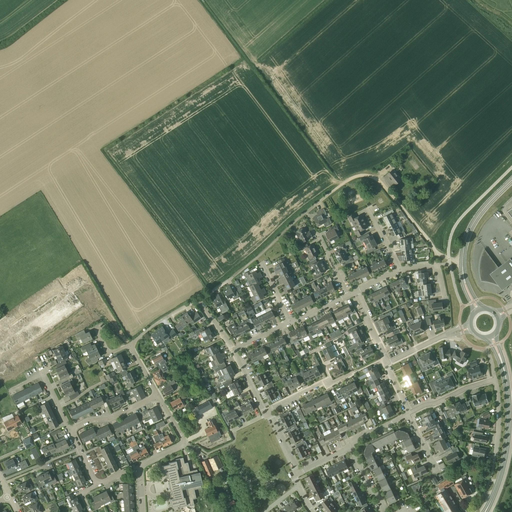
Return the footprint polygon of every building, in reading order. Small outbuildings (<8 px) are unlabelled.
[(393,169),(384,177),(389,183),(392,187),(394,185),(401,180),(393,169)] [(324,224),(325,227),(332,224),(329,217),(325,219),(324,216),(327,214),(324,209),(318,211),(319,214),(313,217),(318,226),(324,224)] [(394,212),(393,209),(386,213),(387,215),(383,217),(384,219),(382,219),(384,223),(386,222),(395,218),(392,213),(394,212)] [(356,218),(354,214),(348,217),(351,222),(353,221),(356,226),(364,221),(363,218),(362,215),(356,218)] [(388,227),(392,225),(397,222),(395,218),(386,222),(388,227)] [(366,225),(364,221),(356,226),(358,230),(356,232),(358,237),(364,234),(362,230),(368,227),(367,225),(366,225)] [(390,232),(400,227),(397,222),(392,225),(388,227),(390,232)] [(329,242),(339,237),(336,231),(339,230),(336,225),(330,228),(331,231),(325,234),(329,242)] [(390,232),(392,235),(393,237),(396,235),(398,238),(397,238),(397,239),(405,235),(404,231),(402,232),(400,227),(390,232)] [(307,233),(304,228),(297,231),(297,232),(296,233),(299,238),(300,237),(303,242),(309,239),(309,238),(312,237),(310,231),(307,233)] [(366,238),(365,235),(359,238),(361,241),(364,240),(366,245),(375,240),(372,235),(366,238)] [(367,248),(368,250),(366,251),(367,254),(372,251),(371,248),(377,245),(375,240),(366,245),(367,247),(367,248)] [(341,249),(337,251),(334,252),(337,257),(336,257),(337,258),(345,254),(347,253),(346,249),(347,249),(344,243),(339,245),(339,246),(341,249)] [(308,247),(305,248),(308,255),(307,255),(310,262),(316,259),(315,256),(318,255),(313,244),(308,247)] [(499,267),(485,249),(483,251),(483,253),(482,254),(482,255),(482,257),(481,258),(481,260),(480,262),(480,263),(480,264),(480,266),(480,267),(480,268),(480,270),(480,271),(480,273),(480,274),(480,275),(480,276),(481,277),(481,279),(482,281),(483,281),(486,281),(488,282),(490,282),(491,283),(493,283),(495,284),(497,285),(501,291),(504,289),(505,289),(506,287),(511,282),(511,260),(510,259),(499,267)] [(347,257),(345,254),(337,258),(337,259),(338,259),(340,263),(344,261),(346,260),(348,264),(354,261),(352,257),(351,258),(350,256),(347,257)] [(414,263),(413,255),(403,256),(403,261),(406,261),(407,264),(414,263)] [(383,269),(388,266),(383,257),(381,258),(382,260),(380,262),(383,269)] [(275,272),(286,267),(286,266),(288,266),(284,258),(278,261),(279,264),(275,266),(276,268),(274,269),(275,272)] [(315,260),(308,263),(310,267),(312,266),(313,266),(315,270),(316,274),(314,275),(316,279),(322,276),(321,274),(326,271),(323,266),(321,260),(317,262),(316,263),(315,260)] [(377,263),(376,261),(374,262),(378,271),(383,269),(380,262),(377,263)] [(374,273),(378,271),(374,262),(372,263),(373,265),(370,266),(374,273)] [(361,267),(361,266),(356,269),(357,271),(361,278),(365,276),(361,267)] [(364,268),(363,266),(361,267),(365,276),(370,274),(367,267),(364,268)] [(286,267),(275,272),(276,274),(279,273),(280,275),(288,271),(286,267)] [(355,273),(354,270),(352,271),(356,281),(361,278),(357,271),(355,273)] [(426,281),(426,278),(429,278),(428,272),(425,273),(424,270),(418,271),(419,279),(415,279),(415,282),(420,282),(426,281)] [(249,271),(244,273),(246,276),(244,276),(247,281),(250,280),(261,274),(260,272),(256,274),(255,271),(251,273),(249,271)] [(281,278),(278,279),(279,282),(291,276),(288,271),(280,275),(281,278)] [(351,283),(356,281),(352,271),(350,272),(351,275),(348,276),(351,283)] [(250,280),(247,281),(249,286),(250,286),(252,285),(260,281),(259,279),(262,277),(261,274),(250,280)] [(285,285),(293,281),(291,276),(279,282),(281,284),(284,283),(285,285)] [(408,288),(407,285),(404,277),(399,280),(402,287),(404,290),(408,288)] [(399,291),(401,290),(400,288),(402,287),(399,280),(394,282),(399,291)] [(249,286),(251,291),(259,287),(258,285),(261,283),(260,281),(252,285),(250,286),(249,286)] [(286,294),(291,291),(290,289),(295,286),(293,281),(285,285),(286,287),(283,289),(286,294)] [(427,284),(426,281),(420,282),(421,290),(431,289),(431,284),(427,284)] [(399,291),(394,282),(390,284),(393,291),(396,290),(397,292),(399,291)] [(329,285),(328,283),(326,284),(331,293),(336,291),(332,284),(329,285)] [(324,285),(325,287),(323,288),(326,295),(331,293),(326,284),(324,285)] [(67,286),(62,289),(64,292),(66,291),(69,296),(78,290),(75,285),(69,288),(67,286)] [(233,293),(229,285),(226,287),(228,290),(224,292),(228,300),(232,297),(234,300),(239,297),(237,291),(233,293)] [(259,287),(251,291),(253,296),(265,290),(263,288),(260,290),(259,287)] [(322,298),(326,295),(323,288),(320,290),(319,287),(317,288),(322,298)] [(387,298),(389,297),(388,295),(390,294),(387,287),(382,289),(387,298)] [(317,300),(322,298),(317,288),(315,289),(316,291),(313,293),(317,300)] [(387,298),(382,289),(378,291),(381,298),(384,297),(385,299),(387,298)] [(421,290),(418,291),(418,296),(422,296),(422,299),(428,298),(428,295),(432,295),(431,289),(421,290)] [(78,290),(69,296),(72,300),(70,302),(72,305),(77,301),(75,299),(81,295),(78,290)] [(252,299),(251,299),(254,304),(257,302),(256,301),(264,297),(263,295),(266,293),(265,290),(253,296),(254,298),(252,299)] [(378,303),(380,302),(378,300),(381,298),(378,291),(373,293),(378,303)] [(378,303),(373,293),(368,296),(372,303),(374,302),(375,304),(376,304),(377,303),(378,303)] [(220,307),(222,312),(229,309),(224,300),(222,302),(218,294),(215,296),(216,298),(212,300),(216,308),(220,307)] [(308,297),(307,294),(305,295),(309,305),(314,302),(311,295),(308,297)] [(305,307),(309,305),(305,295),(303,296),(304,299),(301,300),(305,307)] [(299,301),(298,299),(296,300),(300,309),(305,307),(301,300),(299,301)] [(436,303),(436,299),(428,300),(429,307),(432,307),(433,311),(443,310),(442,303),(436,303)] [(295,311),(300,309),(296,300),(294,301),(295,303),(292,304),(295,311)] [(350,308),(349,304),(344,307),(348,315),(352,312),(353,314),(356,312),(353,306),(350,308)] [(42,305),(33,310),(36,315),(45,310),(42,305)] [(80,305),(74,309),(76,312),(78,311),(81,315),(90,310),(87,305),(81,308),(80,305)] [(270,321),(275,318),(273,314),(275,313),(273,307),(265,311),(266,313),(270,321)] [(348,315),(344,307),(339,309),(343,319),(349,316),(348,315)] [(332,316),(333,316),(336,322),(343,319),(339,309),(334,312),(335,314),(332,316)] [(45,310),(36,315),(38,319),(47,315),(45,310)] [(90,310),(81,315),(84,320),(82,321),(84,324),(89,321),(88,318),(93,315),(90,310)] [(391,318),(393,315),(392,311),(388,313),(384,315),(383,315),(385,318),(380,320),(378,321),(381,326),(390,322),(388,319),(391,318)] [(187,312),(182,315),(188,323),(190,322),(192,324),(194,323),(200,319),(201,318),(197,313),(191,318),(189,316),(187,312)] [(265,323),(270,321),(266,313),(261,315),(265,323)] [(331,325),(336,322),(333,316),(332,316),(331,313),(326,315),(331,325)] [(47,315),(38,319),(40,324),(49,319),(47,315)] [(178,324),(175,326),(178,331),(186,326),(185,325),(188,323),(182,315),(178,319),(180,323),(181,324),(179,325),(178,324)] [(260,325),(265,323),(261,315),(256,317),(260,325)] [(331,325),(326,315),(321,318),(322,319),(326,327),(331,325)] [(443,319),(442,316),(438,317),(439,320),(434,321),(435,328),(445,326),(443,319)] [(260,325),(256,317),(251,320),(251,318),(248,319),(253,329),(260,325)] [(423,333),(423,332),(426,331),(420,318),(418,319),(419,322),(415,324),(419,333),(420,333),(420,334),(423,333)] [(49,319),(40,324),(43,328),(52,324),(49,319)] [(245,333),(253,329),(248,319),(245,321),(246,322),(241,325),(245,333)] [(321,330),(326,327),(322,319),(317,322),(321,330)] [(323,333),(321,330),(317,322),(312,324),(316,332),(317,334),(318,335),(323,333)] [(389,328),(391,331),(392,331),(396,329),(394,323),(392,324),(391,325),(390,322),(381,326),(383,331),(385,331),(389,328)] [(238,324),(238,323),(235,324),(240,335),(245,333),(241,325),(241,323),(238,324)] [(413,336),(415,335),(416,335),(419,334),(418,334),(419,333),(415,324),(411,325),(410,323),(408,324),(413,336)] [(52,324),(43,328),(45,333),(54,328),(52,324)] [(240,335),(235,324),(230,327),(230,326),(228,328),(231,335),(234,333),(236,337),(240,335)] [(316,332),(312,324),(307,327),(308,327),(305,329),(306,331),(308,334),(309,337),(317,334),(316,332)] [(308,334),(306,331),(305,329),(304,326),(299,329),(303,337),(308,334)] [(14,327),(10,330),(16,338),(20,335),(14,327)] [(54,328),(45,333),(47,337),(56,333),(54,328)] [(156,332),(163,341),(169,337),(163,328),(156,332)] [(201,328),(194,331),(197,336),(201,334),(202,337),(211,333),(208,328),(205,330),(202,331),(201,328)] [(364,333),(361,328),(355,331),(354,328),(347,331),(349,334),(352,332),(354,338),(364,333)] [(172,338),(177,335),(173,329),(168,332),(172,338)] [(303,337),(299,329),(294,331),(299,341),(304,338),(303,337)] [(10,330),(6,333),(11,341),(16,338),(10,330)] [(84,334),(83,331),(76,334),(78,341),(81,339),(83,343),(92,339),(89,332),(84,334)] [(289,338),(292,344),(299,341),(294,331),(289,333),(291,337),(289,338)] [(163,341),(156,332),(151,335),(158,345),(163,341)] [(6,333),(2,335),(8,344),(11,341),(6,333)] [(56,333),(47,337),(50,343),(59,338),(56,333)] [(203,340),(201,341),(202,344),(201,344),(202,347),(208,344),(206,342),(210,340),(213,338),(211,333),(202,337),(203,340)] [(367,339),(364,333),(354,338),(356,342),(354,344),(354,345),(347,348),(349,351),(362,345),(361,342),(367,339)] [(2,335),(0,337),(0,339),(5,346),(8,344),(2,335)] [(398,339),(396,335),(387,340),(390,346),(394,344),(395,347),(403,343),(401,338),(398,339)] [(285,340),(283,336),(278,339),(283,348),(288,345),(288,346),(291,344),(288,339),(285,340)] [(278,349),(278,350),(283,348),(278,339),(274,341),(278,349)] [(278,349),(274,341),(266,345),(271,354),(273,353),(273,351),(278,349)] [(325,355),(333,351),(331,346),(332,346),(330,342),(325,344),(327,348),(323,350),(325,355)] [(90,347),(89,344),(81,348),(84,352),(87,351),(88,355),(98,351),(95,345),(90,347)] [(271,354),(266,345),(259,348),(263,356),(268,354),(268,356),(271,354)] [(64,352),(62,346),(53,351),(52,350),(46,353),(48,356),(54,353),(56,356),(65,352),(64,352)] [(205,351),(204,354),(209,355),(210,353),(211,356),(219,352),(216,347),(213,348),(212,346),(204,349),(205,351)] [(374,353),(370,346),(363,350),(362,346),(355,349),(358,355),(361,354),(364,358),(374,353)] [(440,346),(440,348),(439,348),(441,359),(448,358),(447,357),(451,356),(450,350),(447,351),(446,347),(443,347),(443,346),(440,346)] [(259,348),(254,351),(258,360),(263,358),(263,356),(259,348)] [(62,363),(60,361),(67,357),(66,355),(68,354),(67,351),(64,352),(65,352),(56,356),(57,359),(50,362),(52,366),(59,363),(59,364),(62,363)] [(98,352),(98,351),(88,355),(90,359),(88,361),(90,365),(97,362),(96,359),(100,357),(99,354),(101,354),(99,351),(98,352)] [(254,364),(259,361),(254,351),(246,354),(251,364),(254,363),(254,364)] [(328,360),(336,356),(333,351),(325,355),(328,360)] [(460,354),(458,353),(455,351),(452,357),(457,360),(456,360),(463,364),(468,355),(462,351),(460,354)] [(219,352),(211,356),(213,360),(224,355),(223,353),(220,354),(219,352)] [(427,352),(424,354),(429,364),(432,362),(434,366),(439,363),(436,357),(433,358),(430,352),(428,353),(427,352)] [(121,354),(110,360),(111,363),(114,361),(115,365),(124,361),(121,354)] [(161,354),(152,359),(153,360),(153,361),(154,364),(155,364),(155,365),(156,365),(160,363),(162,365),(165,364),(167,363),(165,360),(164,360),(161,355),(161,354)] [(429,364),(424,354),(421,355),(421,357),(419,358),(422,364),(419,365),(422,372),(428,369),(426,365),(429,364)] [(30,355),(23,358),(28,369),(35,365),(30,355)] [(213,360),(210,362),(213,367),(211,367),(213,370),(214,369),(221,366),(219,364),(224,362),(222,359),(226,357),(224,355),(213,360)] [(23,358),(17,361),(22,372),(28,369),(23,358)] [(17,361),(11,365),(16,375),(22,372),(17,361)] [(58,374),(67,371),(65,367),(68,366),(65,361),(62,363),(59,364),(56,366),(57,369),(56,369),(58,374)] [(125,371),(124,368),(127,367),(124,361),(115,365),(117,368),(114,370),(116,372),(119,371),(120,373),(125,371)] [(345,367),(343,361),(334,365),(336,368),(332,370),(335,376),(344,372),(343,368),(345,367)] [(403,371),(410,368),(407,361),(404,363),(405,365),(401,367),(403,371)] [(469,378),(471,378),(471,379),(472,379),(473,379),(475,379),(475,378),(483,376),(481,369),(480,370),(479,366),(477,366),(476,365),(477,364),(476,361),(470,363),(471,366),(472,366),(473,368),(468,369),(469,372),(467,373),(469,378)] [(316,378),(319,377),(318,376),(321,374),(319,370),(322,369),(319,363),(316,364),(317,367),(312,369),(316,378)] [(11,365),(4,368),(10,378),(16,375),(11,365)] [(221,366),(214,369),(216,372),(217,371),(219,376),(223,375),(232,370),(229,365),(226,367),(222,369),(221,366)] [(366,374),(368,377),(371,375),(380,371),(379,369),(378,369),(376,367),(373,368),(371,366),(364,370),(366,374)] [(4,368),(0,369),(0,375),(3,381),(10,378),(4,368)] [(402,377),(413,372),(410,368),(403,371),(404,374),(401,375),(402,377)] [(260,381),(268,377),(265,372),(267,372),(266,369),(260,372),(261,374),(257,376),(260,381)] [(307,371),(306,369),(305,370),(303,369),(301,370),(301,372),(298,373),(301,379),(304,378),(306,382),(309,380),(309,382),(312,380),(311,379),(307,371)] [(314,379),(316,378),(312,369),(307,371),(311,379),(313,378),(314,379)] [(125,371),(120,373),(122,377),(124,376),(126,380),(135,376),(133,370),(128,373),(126,370),(125,371)] [(161,371),(160,370),(153,374),(155,378),(154,378),(158,385),(166,381),(163,374),(161,371)] [(221,379),(218,381),(220,386),(229,381),(228,379),(230,378),(234,375),(232,370),(223,375),(219,376),(221,379)] [(67,371),(58,374),(61,380),(62,379),(63,382),(71,378),(73,377),(71,372),(68,373),(67,371)] [(380,371),(371,375),(368,377),(369,380),(365,382),(367,386),(371,385),(378,381),(377,378),(381,376),(380,374),(381,373),(380,371)] [(405,382),(412,378),(411,376),(414,375),(413,372),(402,377),(405,382)] [(448,378),(442,381),(447,390),(449,389),(450,390),(453,388),(453,387),(454,386),(452,382),(456,380),(452,372),(447,375),(448,378)] [(296,388),(298,387),(298,386),(300,384),(298,380),(301,379),(298,373),(295,375),(296,377),(291,379),(296,388)] [(113,384),(118,381),(117,380),(117,379),(116,376),(114,376),(108,379),(109,379),(110,383),(112,382),(113,384)] [(128,383),(126,385),(127,388),(134,385),(133,383),(138,381),(135,376),(126,380),(128,383)] [(287,378),(286,376),(281,379),(285,387),(288,385),(290,389),(293,388),(294,389),(296,388),(291,379),(290,377),(287,378)] [(270,382),(268,377),(260,381),(262,386),(266,384),(267,387),(273,384),(272,381),(270,382)] [(63,382),(61,383),(63,386),(61,386),(64,392),(72,388),(71,384),(70,384),(73,383),(72,381),(71,378),(63,382)] [(413,381),(412,378),(405,382),(407,387),(417,382),(417,381),(416,380),(413,381)] [(162,390),(163,391),(162,392),(164,395),(165,395),(166,396),(174,391),(171,386),(176,383),(174,380),(167,384),(168,387),(162,390)] [(220,386),(217,387),(219,391),(226,389),(227,392),(228,392),(240,386),(237,380),(232,383),(231,381),(229,381),(220,386)] [(380,384),(378,381),(371,385),(373,389),(376,387),(378,391),(387,386),(386,384),(385,385),(384,382),(380,384)] [(435,381),(429,383),(433,391),(437,389),(439,394),(440,393),(441,394),(444,392),(444,391),(447,390),(442,381),(436,384),(435,381)] [(356,386),(354,382),(352,383),(351,382),(349,383),(353,392),(357,391),(359,394),(363,392),(359,384),(356,386)] [(412,390),(419,386),(417,382),(407,387),(408,389),(411,387),(412,390)] [(36,395),(42,392),(38,383),(32,387),(36,395)] [(349,395),(353,392),(349,383),(346,385),(347,386),(345,387),(349,395)] [(267,396),(275,392),(273,387),(274,387),(273,384),(267,387),(269,389),(265,391),(267,396)] [(131,389),(128,390),(129,392),(131,391),(133,395),(131,396),(131,397),(143,391),(140,386),(131,390),(131,389)] [(240,386),(228,392),(230,397),(231,399),(238,396),(236,394),(238,393),(242,391),(240,386)] [(387,390),(386,387),(387,387),(387,386),(378,391),(381,396),(390,391),(389,389),(387,390)] [(423,393),(422,391),(419,386),(412,390),(414,395),(419,392),(420,394),(423,393)] [(30,398),(36,395),(32,387),(25,390),(30,398)] [(349,395),(345,387),(342,388),(342,387),(339,388),(344,397),(349,395)] [(74,391),(72,388),(64,392),(66,397),(68,396),(70,398),(79,394),(76,389),(74,391)] [(345,400),(344,397),(339,388),(337,389),(337,390),(335,392),(337,396),(334,397),(338,404),(345,400)] [(23,402),(30,398),(25,390),(19,393),(23,402)] [(124,402),(123,399),(122,398),(126,397),(122,390),(119,391),(120,395),(115,397),(118,405),(121,404),(121,405),(121,404),(121,405),(124,403),(124,402)] [(143,391),(131,397),(132,398),(134,397),(136,401),(145,397),(143,391)] [(275,402),(280,399),(279,397),(281,396),(278,391),(275,392),(267,396),(269,401),(274,399),(275,402)] [(332,395),(330,391),(327,393),(327,392),(324,393),(325,394),(322,396),(326,403),(331,401),(332,402),(335,401),(332,395)] [(381,405),(384,403),(388,402),(387,399),(391,397),(390,394),(391,394),(390,391),(381,396),(378,397),(380,401),(379,402),(381,405)] [(17,405),(23,402),(19,393),(12,396),(17,405)] [(480,396),(479,393),(473,395),(473,398),(472,398),(475,406),(483,404),(483,405),(488,404),(487,402),(488,402),(486,394),(480,396)] [(115,397),(114,395),(108,398),(108,397),(104,399),(108,406),(111,404),(112,408),(113,408),(113,409),(116,407),(116,406),(118,405),(115,397)] [(185,395),(179,398),(170,403),(174,410),(180,407),(181,408),(184,406),(184,405),(184,404),(184,403),(184,402),(184,401),(183,400),(186,398),(185,395)] [(326,403),(322,396),(320,397),(319,396),(317,397),(322,406),(326,403)] [(104,404),(100,397),(97,399),(96,397),(94,398),(98,407),(104,404)] [(322,406),(317,397),(317,398),(315,399),(315,398),(312,399),(317,408),(322,406)] [(92,411),(93,411),(92,409),(98,407),(94,398),(92,399),(93,401),(88,403),(92,411)] [(248,400),(243,402),(245,404),(248,412),(253,410),(251,406),(254,405),(251,399),(249,400),(248,400)] [(312,411),(317,408),(312,399),(310,400),(310,402),(308,403),(312,411)] [(209,402),(195,410),(197,415),(212,407),(209,402)] [(240,407),(237,402),(235,403),(236,407),(241,416),(243,415),(244,415),(248,412),(245,404),(240,407)] [(461,405),(460,402),(456,404),(455,403),(454,404),(458,414),(462,412),(463,413),(467,411),(464,403),(461,405)] [(48,403),(41,406),(42,409),(41,410),(42,412),(50,408),(48,403)] [(86,414),(92,411),(88,403),(82,406),(86,414)] [(312,411),(308,403),(305,404),(305,403),(302,404),(304,407),(301,408),(305,416),(307,414),(307,413),(312,411)] [(386,406),(384,403),(381,405),(378,407),(382,414),(393,409),(392,407),(391,407),(390,404),(386,406)] [(450,419),(455,416),(455,415),(458,414),(454,404),(452,404),(452,405),(448,407),(450,410),(447,411),(450,419)] [(80,417),(86,414),(82,406),(76,409),(80,417)] [(147,410),(144,412),(145,414),(148,418),(160,413),(157,407),(148,411),(147,410)] [(233,420),(241,416),(236,407),(234,408),(234,409),(230,412),(233,420)] [(393,409),(382,414),(384,419),(387,418),(394,414),(393,412),(394,411),(397,410),(396,407),(393,409)] [(50,408),(42,412),(43,415),(44,414),(46,417),(53,414),(50,408)] [(74,420),(80,417),(76,409),(69,412),(74,420)] [(423,424),(434,419),(431,414),(433,413),(432,410),(426,413),(428,416),(424,418),(425,420),(421,422),(423,424)] [(284,414),(285,416),(281,418),(283,423),(294,418),(292,413),(290,414),(289,411),(284,414)] [(229,422),(233,420),(230,412),(225,414),(224,413),(221,414),(224,419),(226,423),(229,422)] [(364,422),(368,420),(365,413),(362,415),(361,412),(359,413),(364,422)] [(476,427),(476,430),(482,431),(482,428),(488,429),(490,421),(489,421),(488,420),(488,417),(490,416),(488,412),(482,415),(481,416),(480,419),(478,427),(476,427)] [(148,418),(148,420),(149,419),(150,418),(153,423),(162,419),(160,413),(148,418)] [(365,423),(364,422),(359,413),(358,414),(358,413),(354,415),(356,418),(360,426),(365,423)] [(53,414),(46,417),(48,421),(46,421),(47,424),(56,420),(53,414)] [(135,414),(130,416),(130,417),(135,428),(136,428),(135,425),(140,423),(136,414),(135,414)] [(15,428),(22,424),(17,416),(11,419),(15,428)] [(130,416),(124,419),(129,431),(130,430),(129,428),(133,426),(134,429),(135,428),(130,417),(130,416)] [(352,420),(351,417),(350,418),(355,428),(360,426),(356,418),(352,420)] [(290,426),(291,429),(296,426),(295,423),(296,423),(294,418),(283,423),(286,428),(290,426)] [(350,431),(355,428),(350,418),(348,419),(349,421),(346,423),(350,431)] [(11,419),(4,423),(8,431),(15,428),(11,419)] [(124,419),(118,422),(124,434),(125,433),(124,431),(127,429),(128,431),(129,431),(124,419)] [(436,423),(434,419),(423,424),(424,427),(427,425),(428,427),(427,428),(439,422),(436,423)] [(56,420),(47,424),(48,426),(50,425),(51,429),(58,425),(56,420)] [(214,433),(217,432),(214,426),(211,420),(207,422),(210,428),(205,430),(207,436),(208,436),(209,439),(215,436),(214,433)] [(118,422),(112,425),(113,425),(117,434),(116,434),(117,437),(119,436),(118,433),(122,432),(123,434),(124,434),(118,422)] [(340,423),(344,431),(349,429),(346,423),(343,424),(342,422),(340,423)] [(434,431),(442,427),(439,422),(427,428),(428,431),(429,430),(433,428),(434,431)] [(107,425),(101,429),(105,438),(111,434),(107,426),(107,425)] [(299,434),(300,433),(296,426),(291,429),(289,430),(290,432),(288,433),(291,438),(299,434)] [(331,430),(337,440),(342,437),(340,433),(340,434),(338,429),(337,427),(334,429),(333,429),(331,430)] [(433,437),(444,432),(442,427),(434,431),(435,433),(432,435),(433,437)] [(92,428),(86,431),(86,432),(90,440),(97,437),(94,432),(93,428),(92,428)] [(101,429),(94,432),(97,437),(98,441),(105,438),(101,429)] [(474,429),(473,435),(475,435),(474,441),(486,443),(486,442),(487,442),(488,438),(487,438),(487,435),(482,434),(483,431),(482,431),(476,430),(474,429)] [(332,442),(337,440),(331,430),(327,432),(328,434),(332,442)] [(393,445),(395,444),(394,441),(398,439),(394,432),(393,430),(388,433),(393,445)] [(403,441),(410,437),(408,433),(399,430),(394,432),(398,439),(403,441)] [(86,431),(79,434),(80,435),(84,443),(90,440),(86,432),(86,431)] [(433,437),(430,439),(431,441),(434,440),(437,438),(438,440),(439,440),(443,438),(446,437),(444,432),(433,437)] [(162,433),(158,435),(161,441),(164,447),(172,443),(171,442),(172,442),(172,441),(171,438),(170,439),(168,435),(164,437),(162,433)] [(393,445),(388,433),(382,436),(386,445),(390,443),(391,445),(393,445)] [(159,442),(153,445),(156,450),(164,447),(161,441),(158,435),(158,434),(155,435),(155,436),(153,437),(156,442),(158,440),(159,442)] [(301,439),(299,434),(291,438),(293,443),(297,441),(298,444),(304,441),(303,438),(301,439)] [(326,443),(326,445),(332,442),(328,434),(324,436),(323,434),(322,434),(326,443)] [(382,450),(384,449),(382,446),(386,445),(382,436),(376,439),(382,450)] [(403,448),(413,443),(410,437),(403,441),(405,445),(402,446),(403,448)] [(30,438),(23,441),(26,449),(33,445),(30,438)] [(434,448),(446,443),(443,438),(435,442),(436,444),(433,446),(434,448)] [(57,443),(54,445),(57,451),(57,453),(63,450),(59,442),(58,439),(55,440),(57,443)] [(63,450),(69,447),(67,444),(65,439),(59,442),(63,450)] [(382,450),(376,439),(370,442),(371,443),(375,450),(379,448),(380,451),(382,450)] [(139,449),(137,445),(138,445),(135,441),(132,443),(140,458),(148,454),(145,449),(144,446),(139,449)] [(304,442),(304,441),(298,444),(296,445),(297,447),(295,448),(298,453),(306,449),(309,448),(306,443),(305,441),(304,442)] [(133,462),(140,458),(132,443),(129,444),(133,452),(129,454),(130,457),(133,462)] [(366,459),(373,455),(375,450),(371,443),(366,446),(363,454),(366,459)] [(415,449),(413,443),(403,448),(404,450),(407,449),(409,452),(415,449)] [(446,443),(434,448),(436,451),(439,449),(440,452),(445,450),(446,452),(446,453),(451,450),(452,450),(452,449),(450,447),(448,448),(446,443)] [(47,446),(46,444),(44,445),(45,447),(42,449),(40,450),(42,454),(44,453),(45,457),(51,454),(47,446)] [(51,454),(57,451),(54,445),(53,444),(47,446),(51,454)] [(484,457),(485,449),(479,448),(479,445),(473,444),(472,450),(473,450),(472,455),(477,456),(477,455),(484,457)] [(109,450),(107,446),(100,450),(103,456),(111,452),(110,450),(109,450)] [(453,453),(446,457),(449,464),(459,459),(458,455),(460,454),(457,447),(452,450),(451,450),(453,453)] [(308,454),(306,449),(298,453),(300,458),(304,456),(306,459),(311,456),(310,453),(308,454)] [(105,461),(112,458),(111,454),(112,454),(111,452),(103,456),(105,461)] [(412,456),(411,453),(405,456),(408,461),(412,459),(414,464),(421,460),(418,454),(412,456)] [(374,459),(373,455),(366,459),(369,465),(378,460),(377,458),(374,459)] [(221,464),(217,456),(209,460),(214,470),(223,466),(222,463),(221,464)] [(16,458),(13,459),(5,463),(5,464),(6,466),(7,466),(8,469),(16,465),(18,463),(16,458)] [(64,461),(66,464),(67,463),(70,469),(77,465),(75,460),(71,461),(70,458),(69,459),(64,461)] [(114,462),(112,458),(105,461),(108,467),(117,463),(116,461),(114,462)] [(178,505),(179,507),(186,505),(186,507),(194,505),(193,499),(196,498),(194,490),(201,488),(200,485),(202,484),(199,472),(198,473),(197,470),(190,471),(188,463),(184,463),(183,458),(175,460),(176,461),(169,463),(169,464),(162,466),(163,474),(167,473),(167,476),(166,476),(167,479),(168,479),(169,481),(168,481),(170,491),(171,490),(171,492),(170,493),(171,496),(172,496),(173,498),(170,499),(171,507),(178,505)] [(25,460),(20,462),(23,469),(28,467),(25,460)] [(206,460),(202,462),(208,477),(213,475),(206,460)] [(343,470),(348,468),(344,460),(340,462),(343,470)] [(378,467),(376,463),(379,462),(378,460),(369,465),(371,471),(373,470),(380,466),(378,467)] [(339,473),(343,470),(340,462),(335,465),(339,473)] [(111,473),(118,469),(116,466),(118,465),(117,463),(108,467),(111,473)] [(70,469),(67,470),(70,476),(72,475),(80,471),(77,465),(70,469)] [(334,475),(339,473),(335,465),(330,467),(334,475)] [(418,469),(416,465),(410,468),(415,478),(427,473),(424,467),(418,469)] [(382,470),(380,466),(373,470),(376,475),(385,471),(384,468),(382,470)] [(330,467),(326,469),(329,477),(334,475),(330,467)] [(44,473),(43,474),(49,486),(57,482),(54,476),(51,477),(48,471),(47,472),(46,471),(44,472),(44,473)] [(75,480),(83,477),(80,471),(72,475),(75,480)] [(378,481),(385,478),(384,474),(386,473),(385,471),(376,475),(378,481)] [(40,482),(37,484),(40,490),(49,486),(43,474),(42,475),(40,474),(39,475),(39,476),(37,477),(40,482)] [(307,483),(315,479),(312,474),(305,478),(307,483)] [(465,475),(454,481),(455,484),(454,485),(462,499),(471,494),(474,493),(471,487),(470,487),(466,479),(467,478),(465,475)] [(75,480),(72,482),(74,485),(75,484),(77,483),(78,486),(76,487),(78,490),(83,487),(82,484),(84,483),(86,482),(83,477),(75,480)] [(387,481),(385,478),(378,481),(381,487),(391,482),(390,480),(387,481)] [(438,501),(449,494),(446,488),(454,484),(450,478),(445,481),(446,482),(438,487),(442,492),(435,496),(438,501)] [(309,487),(317,483),(315,479),(307,483),(309,487)] [(358,483),(356,479),(348,483),(351,487),(358,483)] [(25,493),(33,489),(30,484),(30,482),(29,482),(28,481),(27,481),(26,482),(25,483),(24,482),(21,484),(20,485),(17,486),(17,487),(17,488),(18,490),(19,491),(19,492),(24,490),(25,493)] [(384,492),(391,489),(389,485),(392,484),(391,482),(381,487),(384,492)] [(319,488),(317,483),(309,487),(311,492),(319,488)] [(361,488),(358,483),(351,487),(353,492),(361,488)] [(123,492),(133,491),(132,484),(123,484),(123,492)] [(323,491),(321,488),(320,489),(319,488),(311,492),(314,497),(322,493),(321,492),(323,491)] [(363,493),(361,488),(353,492),(355,496),(363,493)] [(392,493),(391,489),(384,492),(387,498),(396,493),(395,491),(392,493)] [(108,495),(106,491),(99,495),(104,504),(110,500),(111,502),(114,501),(111,494),(108,495)] [(123,500),(133,499),(133,491),(123,492),(123,500)] [(26,495),(22,497),(23,498),(22,499),(23,501),(24,501),(25,503),(30,500),(32,503),(38,500),(36,495),(33,496),(31,493),(30,494),(29,493),(26,494),(26,495)] [(316,501),(324,497),(322,493),(314,497),(316,501)] [(365,497),(363,493),(355,496),(357,501),(365,497)] [(389,504),(392,503),(396,500),(394,497),(397,495),(396,493),(387,498),(389,504)] [(71,494),(66,496),(69,501),(71,507),(79,503),(76,497),(73,499),(71,494)] [(441,506),(452,499),(449,494),(438,501),(441,506)] [(95,510),(98,508),(97,507),(104,504),(99,495),(92,498),(94,502),(92,503),(95,510)] [(357,501),(360,506),(367,502),(365,497),(357,501)] [(324,507),(331,502),(328,498),(321,503),(324,507)] [(124,507),(134,507),(133,499),(123,500),(124,507)] [(293,500),(289,503),(294,510),(298,507),(300,508),(302,507),(296,499),(294,501),(293,500)] [(444,510),(455,504),(452,499),(441,506),(444,510)] [(328,511),(335,506),(331,502),(324,507),(328,511)] [(37,503),(29,507),(31,511),(30,511),(41,511),(43,511),(40,506),(39,506),(37,503)] [(80,510),(82,509),(79,503),(71,507),(73,511),(75,511),(80,510)] [(284,507),(282,509),(284,511),(291,511),(294,510),(289,503),(284,507)]
